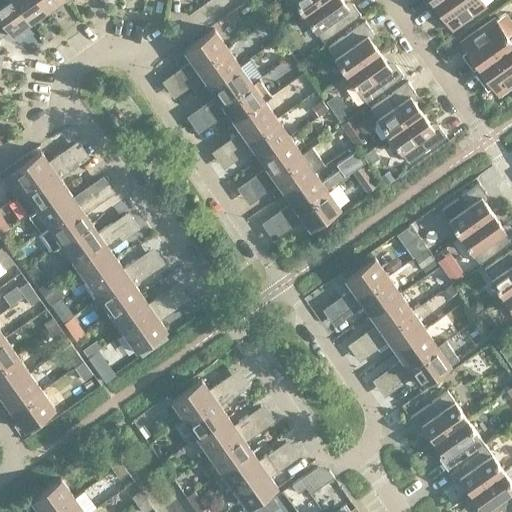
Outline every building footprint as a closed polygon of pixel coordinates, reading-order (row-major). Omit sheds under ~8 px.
[(30,20),(16,0),(0,0),(0,36),(9,30),(12,33),(30,20)] [(48,8),(42,0),(16,0),(30,20),(48,8)] [(294,0),(304,13),(321,0),(294,0)] [(348,7),(343,0),(321,0),(304,13),(323,40),(360,13),(353,3),(348,7)] [(486,5),(481,0),(435,0),(428,5),(436,16),(440,12),(452,29),(486,5)] [(257,9),(248,15),(254,25),(264,19),(257,9)] [(467,60),(474,71),(511,44),(511,42),(494,17),(460,40),(472,57),(467,60)] [(327,46),(347,73),(379,51),(367,34),(372,30),(365,20),(327,46)] [(184,49),(192,59),(178,68),(184,77),(227,47),(214,28),(184,49)] [(511,84),(511,44),(474,71),(482,81),(487,78),(498,94),(511,84)] [(239,64),(227,47),(184,77),(190,85),(203,76),(210,85),(239,64)] [(391,67),(379,51),(347,73),(366,100),(403,74),(396,64),(391,67)] [(252,82),(239,64),(210,85),(217,94),(201,105),(207,114),(252,82)] [(262,75),(252,82),(207,114),(213,122),(228,111),(235,120),(264,100),(274,93),(262,75)] [(370,107),(389,134),(422,111),(410,94),(415,91),(408,81),(370,107)] [(277,117),(264,100),(235,120),(241,130),(228,139),(233,148),(277,117)] [(322,100),(313,107),(314,107),(319,114),(327,108),(322,100)] [(340,108),(333,114),(339,121),(346,116),(340,108)] [(434,128),(422,111),(389,134),(408,161),(446,135),(439,125),(434,128)] [(289,135),(277,117),(233,148),(239,156),(253,146),(260,156),(289,135)] [(350,120),(343,125),(350,135),(357,130),(350,120)] [(302,153),(289,135),(260,156),(267,165),(253,175),(259,183),(302,153)] [(312,146),(302,153),(259,183),(265,192),(278,182),(285,191),(314,171),(324,164),(312,146)] [(373,149),(365,156),(371,164),(380,157),(373,149)] [(63,150),(48,160),(41,150),(11,171),(1,178),(14,196),(69,158),(63,150)] [(75,166),(69,158),(14,196),(27,214),(37,207),(66,186),(60,177),(75,166)] [(365,162),(353,171),(360,181),(372,172),(365,162)] [(327,188),(314,171),(285,191),(291,201),(278,210),(284,219),(327,188)] [(389,172),(382,177),(387,183),(393,178),(389,172)] [(441,208),(460,235),(493,212),(481,195),(486,192),(479,182),(441,208)] [(86,186),(73,196),(66,186),(37,207),(27,214),(39,232),(49,225),(78,204),(92,194),(86,186)] [(340,207),(327,188),(284,219),(289,227),(303,217),(310,228),(340,207)] [(98,203),(92,194),(78,204),(49,225),(39,232),(52,249),(62,243),(91,222),(84,212),(98,203)] [(505,229),(493,212),(460,235),(479,262),(511,239),(511,228),(510,225),(505,229)] [(112,222),(98,231),(91,222),(62,243),(74,261),(104,240),(117,230),(112,222)] [(123,238),(117,230),(104,240),(74,261),(87,278),(116,257),(110,248),(123,238)] [(0,259),(8,253),(2,245),(0,246),(0,259)] [(511,248),(484,268),(503,295),(511,288),(511,248)] [(426,251),(416,258),(426,272),(436,265),(427,251),(426,251)] [(14,262),(8,253),(0,259),(0,260),(5,268),(14,262)] [(345,277),(352,287),(338,297),(344,305),(388,274),(374,256),(345,277)] [(136,257),(123,267),(116,257),(87,278),(99,296),(129,275),(142,265),(136,257)] [(35,263),(26,269),(34,280),(43,274),(35,263)] [(148,274),(142,265),(129,275),(99,296),(112,314),(141,293),(135,283),(148,274)] [(448,272),(456,283),(463,277),(455,267),(448,272)] [(400,292),(388,274),(344,305),(350,313),(364,304),(371,313),(400,292)] [(41,288),(40,289),(51,304),(65,294),(54,279),(41,288)] [(34,289),(28,281),(19,287),(25,295),(34,289)] [(452,286),(443,293),(448,300),(458,293),(452,285),(452,286)] [(511,288),(503,295),(511,308),(511,288)] [(40,297),(34,289),(25,295),(31,304),(40,297)] [(167,301),(161,292),(148,302),(141,293),(112,314),(124,331),(153,310),(167,301)] [(412,310),(400,292),(371,313),(377,322),(363,332),(369,340),(412,310)] [(173,309),(167,301),(153,310),(124,331),(137,350),(167,329),(159,319),(173,309)] [(477,302),(472,306),(477,313),(484,308),(480,302),(477,302)] [(425,327),(412,310),(369,340),(375,349),(389,339),(395,348),(425,327)] [(59,324),(53,316),(44,322),(50,330),(59,324)] [(65,333),(59,324),(50,330),(56,339),(65,333)] [(437,345),(425,327),(395,348),(402,358),(388,367),(394,376),(437,345)] [(0,365),(17,354),(4,336),(0,339),(0,365)] [(446,339),(437,345),(394,376),(400,384),(414,374),(421,385),(459,358),(446,339)] [(84,359),(78,351),(69,357),(75,366),(84,359)] [(0,392),(29,371),(17,354),(0,365),(0,392)] [(90,368),(84,359),(75,366),(81,374),(90,368)] [(42,389),(29,371),(0,392),(12,410),(42,389)] [(172,399),(185,417),(228,387),(222,379),(208,388),(201,378),(172,399)] [(234,395),(228,387),(185,417),(197,435),(227,414),(220,405),(234,395)] [(55,408),(42,389),(12,410),(25,429),(55,408)] [(417,426),(422,423),(434,439),(466,417),(447,389),(409,416),(417,426)] [(247,414),(233,424),(227,414),(197,435),(210,453),(253,422),(247,414)] [(485,443),(466,417),(434,439),(445,456),(440,460),(447,470),(485,443)] [(259,431),(253,422),(210,453),(222,470),(252,450),(245,440),(259,431)] [(503,470),(485,443),(447,470),(454,479),(459,476),(471,492),(503,470)] [(272,449),(258,459),(252,450),(222,470),(235,488),(278,458),(272,449)] [(121,462),(115,454),(107,460),(112,468),(121,462)] [(284,466),(278,458),(235,488),(248,507),(277,486),(270,476),(284,466)] [(127,470),(121,462),(112,468),(118,477),(127,470)] [(329,469),(317,465),(300,478),(306,486),(310,492),(334,476),(329,469)] [(511,511),(511,481),(503,470),(471,492),(483,509),(478,511),(511,511)] [(50,511),(74,496),(61,477),(31,498),(41,511),(50,511)] [(306,486),(300,478),(292,483),(298,492),(306,486)] [(146,497),(140,489),(131,495),(137,504),(146,497)] [(85,511),(74,496),(50,511),(85,511)] [(279,505),(273,496),(264,502),(270,511),(279,505)] [(152,506),(146,497),(137,504),(143,511),(152,506)] [(269,511),(270,511),(264,502),(256,508),(258,511),(269,511)]
